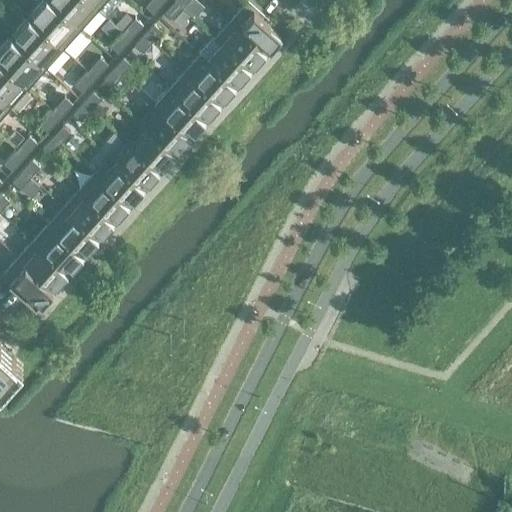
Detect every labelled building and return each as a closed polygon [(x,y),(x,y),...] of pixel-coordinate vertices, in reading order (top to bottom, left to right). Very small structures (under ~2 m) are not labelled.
[(80,27),(49,0),(42,0),(34,10),(29,16),(29,15),(28,16),(63,47),(80,27)] [(98,8),(89,0),(49,0),(80,27),(98,8)] [(154,12),(164,0),(150,0),(146,5),(154,12)] [(172,17),(182,6),(175,0),(174,0),(165,10),(172,17)] [(269,18),(248,0),(247,0),(231,19),(265,50),(266,49),(265,49),(270,44),(271,44),(281,32),(267,20),(269,18)] [(63,47),(28,16),(16,30),(12,35),(11,35),(10,35),(45,66),(63,47)] [(136,16),(123,30),(131,37),(144,23),(136,16)] [(265,50),(231,19),(215,36),(250,67),(250,66),(255,60),(255,61),(265,50)] [(154,22),(144,33),(152,40),(162,29),(154,22)] [(119,51),(131,37),(123,30),(111,44),(119,51)] [(142,51),(152,40),(144,33),(134,44),(142,51)] [(45,66),(10,35),(0,47),(0,61),(28,86),(45,66)] [(250,67),(215,36),(215,37),(222,43),(208,59),(201,52),(200,53),(235,84),(234,83),(239,77),(240,78),(250,67)] [(235,84),(200,53),(185,70),(219,101),(220,100),(219,100),(224,94),(225,95),(235,84)] [(100,55),(88,69),(96,76),(108,62),(100,55)] [(124,56),(114,68),(121,74),(131,63),(124,56)] [(28,86),(0,61),(0,96),(10,106),(28,86)] [(111,85),(121,74),(114,68),(104,78),(111,85)] [(83,90),(96,76),(88,69),(76,83),(83,90)] [(219,101),(185,70),(170,87),(204,118),(205,117),(204,117),(209,111),(210,112),(219,101)] [(204,118),(170,87),(154,104),(189,135),(190,134),(189,134),(194,128),(194,129),(204,118)] [(93,90),(83,101),(91,108),(101,97),(93,90)] [(65,95),(53,108),(61,115),(73,102),(65,95)] [(0,117),(10,106),(0,96),(0,117)] [(81,119),(91,108),(83,101),(73,112),(81,119)] [(189,135),(154,104),(139,121),(174,152),(174,151),(179,145),(179,146),(189,135)] [(48,130),(61,115),(53,108),(40,122),(48,130)] [(174,152),(139,121),(139,122),(146,128),(132,144),(125,137),(124,138),(159,169),(159,168),(163,162),(164,163),(174,152)] [(63,124),(53,135),(60,142),(70,131),(63,124)] [(30,134),(17,148),(25,156),(38,141),(30,134)] [(50,153),(60,142),(53,135),(43,146),(50,153)] [(159,169),(124,138),(109,155),(143,186),(144,185),(143,185),(148,179),(149,180),(159,169)] [(13,169),(25,156),(17,148),(5,162),(13,169)] [(143,186),(109,155),(108,156),(115,162),(101,177),(94,171),(94,172),(128,203),(129,202),(128,202),(133,196),(133,197),(143,186)] [(32,158),(22,169),(30,176),(40,165),(32,158)] [(20,187),(30,176),(22,169),(13,180),(20,187)] [(128,203),(94,172),(78,189),(113,220),(113,219),(118,213),(118,214),(128,203)] [(113,220),(78,189),(63,206),(98,237),(98,236),(102,230),(103,231),(113,220)] [(2,192),(0,194),(0,209),(9,199),(2,192)] [(98,237),(63,206),(48,223),(82,254),(83,253),(82,253),(87,247),(88,248),(98,237)] [(82,254),(48,223),(33,240),(67,271),(68,270),(67,270),(72,264),(72,265),(82,254)] [(67,271),(33,240),(17,257),(52,288),(52,287),(57,281),(57,282),(67,271)] [(52,288),(17,257),(0,276),(21,294),(22,293),(36,305),(42,298),(42,299),(52,288)] [(0,384),(23,358),(0,337),(0,384)]
